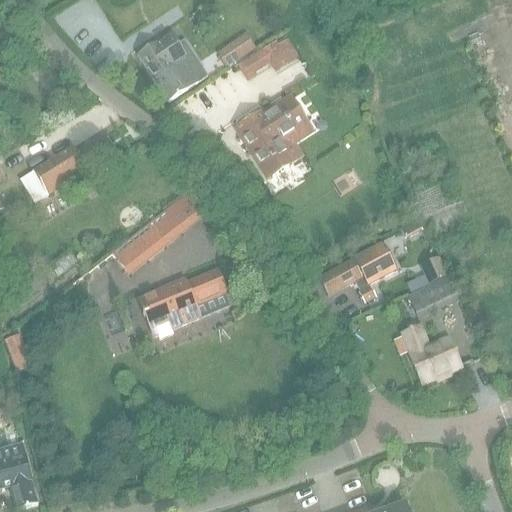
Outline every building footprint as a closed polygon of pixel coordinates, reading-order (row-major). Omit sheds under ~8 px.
[(155,83),(168,104),(197,84),(183,63),(173,70),(171,66),(185,57),(171,37),(158,46),(157,45),(137,58),(155,83)] [(275,43),(260,52),(262,56),(275,74),(297,60),(299,58),(291,46),(287,40),(277,46),(275,43)] [(235,132),(267,181),(298,160),(288,144),(310,130),(289,99),(263,116),(262,114),(235,132)] [(113,157),(102,139),(81,152),(79,148),(39,172),(52,194),(87,173),(91,176),(105,167),(104,163),(113,157)] [(165,213),(111,255),(129,277),(182,235),(165,213)] [(353,262),(319,280),(328,298),(354,284),(359,294),(358,295),(364,306),(375,299),(369,287),(397,272),(385,249),(383,245),(375,249),(353,261),(353,262)] [(419,268),(429,289),(448,281),(439,259),(419,268)] [(143,314),(145,317),(146,317),(155,339),(158,337),(160,341),(173,335),(172,332),(199,320),(194,307),(198,305),(199,306),(225,295),(216,273),(185,286),(185,285),(140,303),(145,314),(143,314)] [(429,289),(408,299),(416,316),(444,303),(446,308),(458,303),(448,281),(429,289)] [(411,356),(409,357),(421,385),(460,369),(449,341),(427,350),(419,328),(402,335),(411,356)] [(19,336),(3,342),(15,374),(31,368),(19,336)] [(2,451),(0,451),(0,491),(10,488),(16,511),(17,511),(38,506),(30,481),(24,457),(20,446),(2,451)]
